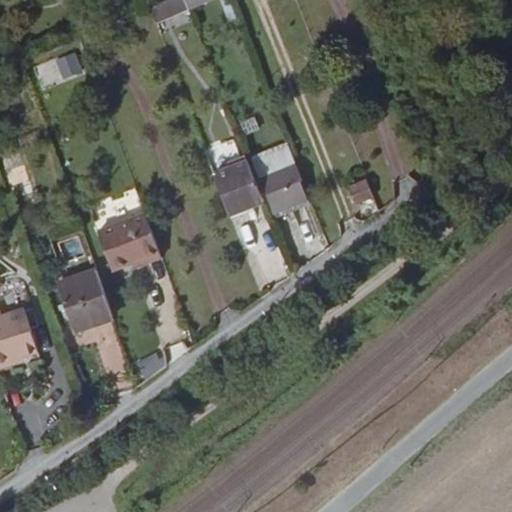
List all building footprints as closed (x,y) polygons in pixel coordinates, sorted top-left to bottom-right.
[(156,0),(151,2),(157,17),(198,0),(156,0)] [(75,50),(36,66),(45,89),(84,73),(75,50)] [(215,174),(230,213),(261,201),(246,162),(215,174)] [(302,199),(290,167),(258,179),(271,212),(302,199)] [(412,175),(394,183),(402,204),(421,196),(412,175)] [(370,195),(365,180),(344,188),(350,203),(370,195)] [(164,260),(148,217),(101,234),(114,272),(147,261),(149,265),(164,260)] [(114,317),(97,271),(55,285),(70,330),(114,317)] [(30,314),(0,323),(0,363),(3,374),(19,369),(17,365),(28,361),(44,355),(30,314)] [(117,323),(98,326),(108,392),(127,389),(117,323)] [(137,362),(145,377),(166,367),(157,351),(137,362)] [(28,361),(17,365),(19,369),(29,365),(28,361)]
